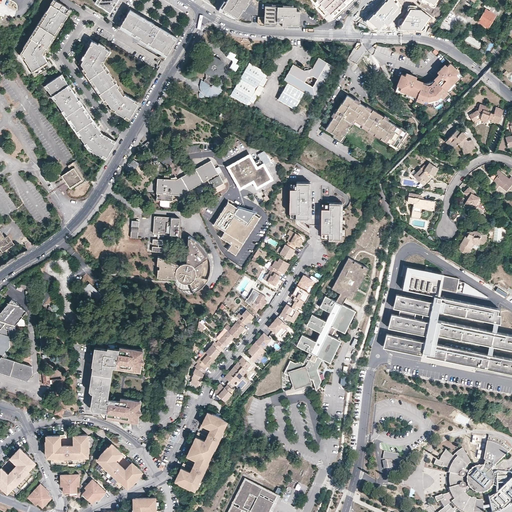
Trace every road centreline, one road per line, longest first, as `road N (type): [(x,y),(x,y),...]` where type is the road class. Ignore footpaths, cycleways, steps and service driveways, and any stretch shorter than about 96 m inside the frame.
road 1 (residential): [(161,478),(200,399),(314,254)]
road 2 (residential): [(0,276),(78,218),(131,136)]
road 3 (residential): [(109,28),(86,14),(62,55),(109,124),(131,136)]
road 4 (residential): [(349,36),(434,41),(511,97)]
road 5 (residential): [(27,429),(69,419),(104,424),(161,478)]
road 6 (residential): [(205,11),(251,32),(349,36)]
road 7 (residential): [(131,136),(205,11)]
